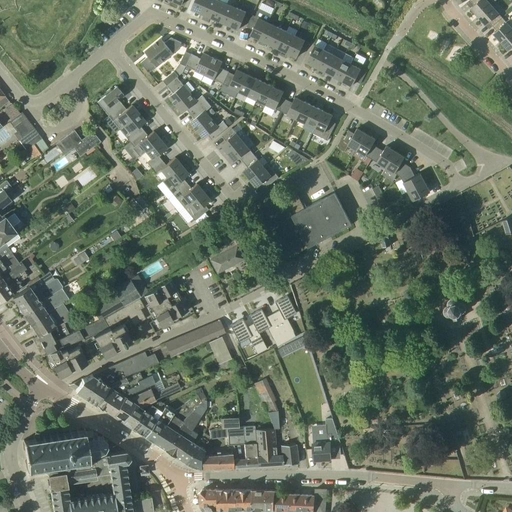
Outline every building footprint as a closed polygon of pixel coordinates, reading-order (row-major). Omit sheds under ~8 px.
[(191,9),(201,13),(206,0),(195,0),(194,3),(191,9)] [(206,0),(201,13),(210,17),(217,0),(206,0)] [(217,0),(210,17),(220,21),(227,4),(218,0),(217,0)] [(478,16),(491,5),(496,0),(470,0),(474,5),(471,8),(478,16)] [(271,14),(274,8),(263,2),(259,9),(271,14)] [(220,21),(229,25),(237,8),(227,4),(220,21)] [(493,26),(503,17),(491,5),(478,16),(486,25),(489,22),(493,26)] [(241,24),(246,12),(237,8),(229,25),(239,29),(241,24)] [(260,39),(268,22),(252,15),(247,26),(247,27),(253,29),(250,35),(260,39)] [(501,42),(511,31),(511,18),(511,17),(506,22),(503,17),(493,26),(497,30),(493,33),(501,42)] [(269,44),(277,27),(268,22),(260,39),(269,44)] [(278,48),(286,31),(277,27),(269,44),(278,48)] [(296,36),(286,31),(278,48),(288,53),(296,36)] [(511,47),(511,31),(501,42),(508,50),(511,47)] [(305,40),(296,36),(288,53),(297,57),(305,40)] [(153,45),(165,60),(179,48),(182,43),(171,38),(165,43),(161,38),(153,45)] [(149,73),(165,60),(153,45),(145,52),(149,56),(141,63),(149,73)] [(324,50),(315,45),(306,62),(315,67),(324,50)] [(325,71),(333,55),(324,50),(315,67),(325,71)] [(180,63),(186,66),(192,54),(186,51),(180,63)] [(192,54),(186,66),(205,75),(213,58),(203,53),(201,58),(192,54)] [(325,71),(334,76),(343,59),(333,55),(325,71)] [(223,62),(213,58),(205,75),(223,84),(229,72),(220,68),(223,62)] [(352,64),(351,64),(343,59),(334,76),(343,81),(352,64)] [(352,64),(343,81),(352,86),(355,81),(361,84),(367,72),(361,69),(363,65),(353,60),(351,64),(352,64)] [(238,91),(246,74),(237,69),(234,75),(229,72),(223,84),(238,91)] [(163,80),(167,85),(177,77),(179,76),(175,71),(163,80)] [(247,95),(256,78),(246,74),(238,91),(247,95)] [(191,93),(177,77),(167,85),(174,93),(169,97),(176,105),(191,93)] [(256,78),(247,95),(257,100),(265,83),(256,78)] [(257,100),(266,104),(274,87),(265,83),(257,100)] [(97,102),(108,116),(122,104),(118,99),(123,96),(123,95),(124,95),(117,86),(112,90),(110,88),(105,92),(107,94),(97,102)] [(281,112),(287,100),(281,97),(284,92),(274,87),(266,104),(281,112)] [(187,109),(191,114),(207,101),(203,95),(197,100),(191,93),(176,105),(183,113),(187,109)] [(0,107),(9,101),(4,95),(0,98),(0,107)] [(296,119),(305,102),(295,97),(293,102),(287,100),(281,112),(296,119)] [(190,122),(197,131),(212,119),(206,111),(212,106),(207,101),(191,114),(195,119),(190,122)] [(305,102),(296,119),(306,123),(314,106),(305,102)] [(124,125),(139,113),(132,104),(126,109),(122,104),(108,116),(119,128),(123,124),(124,125)] [(323,111),(314,106),(306,123),(315,128),(323,111)] [(330,135),(336,123),(330,120),(333,115),(323,111),(315,128),(330,135)] [(35,128),(22,112),(14,118),(11,120),(10,122),(22,138),(35,128)] [(119,128),(133,139),(147,128),(143,123),(145,121),(139,113),(124,125),(123,124),(119,128)] [(218,126),(212,119),(197,131),(204,139),(208,135),(212,140),(228,127),(224,121),(218,126)] [(28,148),(28,149),(42,139),(37,142),(42,138),(35,128),(22,138),(19,140),(26,149),(28,148)] [(139,143),(145,151),(160,139),(153,131),(151,133),(147,128),(133,139),(138,144),(139,143)] [(228,153),(243,141),(232,128),(222,136),(226,141),(222,145),(228,153)] [(349,130),(342,141),(357,150),(367,134),(357,128),(354,133),(349,130)] [(81,140),(82,139),(75,130),(56,143),(64,154),(73,148),(83,142),(81,140)] [(94,146),(100,142),(92,132),(82,139),(81,140),(83,142),(73,148),(81,157),(94,146)] [(371,159),(378,147),(373,144),(376,139),(367,134),(357,150),(371,159)] [(35,157),(48,148),(42,139),(28,149),(35,157)] [(167,147),(160,139),(145,151),(152,159),(147,163),(152,168),(162,159),(158,155),(167,147)] [(254,154),(243,141),(228,153),(235,161),(240,157),(244,162),(254,154)] [(386,167),(396,151),(387,146),(384,151),(378,147),(371,159),(386,167)] [(48,161),(58,153),(54,148),(44,157),(48,161)] [(386,167),(400,176),(410,167),(402,162),(405,157),(396,151),(386,167)] [(264,167),(254,154),(244,162),(248,167),(243,171),(250,179),(265,167),(264,167)] [(167,177),(182,165),(175,157),(166,164),(162,159),(152,168),(156,173),(161,169),(167,177)] [(264,167),(265,167),(250,179),(257,187),(261,183),(265,188),(279,177),(268,164),(264,167)] [(182,165),(167,177),(162,181),(173,194),(187,183),(183,178),(188,173),(182,165)] [(408,191),(425,182),(420,173),(415,176),(410,167),(400,176),(408,191)] [(361,174),(355,170),(352,176),(358,180),(361,174)] [(12,190),(5,181),(0,184),(0,199),(7,195),(7,194),(12,190)] [(413,201),(430,192),(425,182),(408,191),(413,201)] [(173,194),(184,207),(203,191),(197,183),(191,188),(187,183),(173,194)] [(203,191),(184,207),(194,221),(208,209),(204,204),(206,203),(207,203),(210,200),(203,191)] [(285,202),(285,203),(259,216),(257,213),(256,214),(258,216),(262,221),(266,226),(269,231),(272,237),(275,243),(277,248),(279,254),(281,261),(282,261),(281,257),(306,244),(308,247),(352,224),(335,192),(309,206),(309,205),(304,208),(298,195),(285,202)] [(382,193),(376,197),(383,209),(389,206),(382,193)] [(11,200),(9,197),(7,195),(0,199),(0,215),(9,209),(6,204),(11,200)] [(148,205),(139,195),(130,203),(138,212),(148,205)] [(40,219),(50,212),(46,206),(36,213),(40,219)] [(18,234),(13,226),(21,221),(14,212),(6,218),(5,216),(0,219),(0,243),(3,242),(7,246),(8,246),(20,236),(18,234)] [(423,214),(425,223),(432,221),(430,212),(423,214)] [(511,215),(502,220),(506,234),(511,232),(511,215)] [(386,237),(386,236),(385,236),(383,237),(383,236),(382,237),(383,237),(381,239),(381,240),(383,246),(382,246),(383,247),(384,247),(390,246),(391,245),(391,244),(390,244),(389,238),(389,237),(388,238),(386,237)] [(235,240),(208,254),(217,272),(244,258),(235,240)] [(0,264),(13,255),(13,254),(14,254),(8,246),(7,246),(1,251),(0,251),(0,264)] [(71,260),(76,267),(88,258),(84,251),(71,260)] [(0,276),(19,262),(13,255),(0,264),(0,276)] [(27,268),(26,268),(34,262),(30,255),(19,262),(0,276),(0,302),(22,287),(15,277),(19,274),(23,280),(28,276),(24,270),(27,268)] [(25,296),(43,284),(40,278),(12,296),(17,303),(25,297),(25,296)] [(52,294),(62,288),(55,278),(47,284),(46,282),(43,284),(25,296),(25,297),(17,303),(19,306),(19,310),(22,312),(23,312),(24,313),(23,313),(24,313),(45,299),(41,291),(48,287),(52,294)] [(177,290),(174,284),(171,278),(144,294),(161,327),(173,320),(172,319),(188,310),(182,298),(181,299),(176,290),(177,290)] [(103,317),(140,296),(130,279),(113,289),(116,293),(92,308),(99,320),(103,317)] [(59,305),(55,298),(52,294),(45,299),(24,313),(31,324),(30,324),(54,308),(60,305),(59,305)] [(141,309),(144,307),(139,298),(141,297),(140,296),(103,317),(109,327),(84,339),(81,335),(77,337),(78,340),(46,353),(59,376),(87,361),(81,350),(80,350),(78,346),(85,343),(87,347),(93,344),(91,341),(95,339),(99,345),(98,346),(104,357),(116,351),(115,349),(123,345),(126,345),(126,343),(131,340),(125,329),(124,329),(119,320),(128,315),(134,325),(146,319),(141,309)] [(279,310),(272,313),(286,341),(296,336),(287,318),(296,313),(287,296),(275,302),(279,310)] [(451,321),(464,317),(464,316),(461,317),(460,314),(462,313),(464,312),(464,311),(465,310),(466,309),(466,308),(465,306),(465,304),(464,304),(463,303),(462,302),(461,302),(459,302),(458,302),(457,300),(456,299),(455,299),(454,298),(452,299),(450,299),(449,300),(448,301),(448,302),(448,303),(448,305),(448,306),(446,307),(445,307),(444,308),(444,309),(444,310),(444,312),(445,314),(446,315),(447,316),(448,316),(449,316),(451,316),(453,316),(454,319),(451,320),(451,321)] [(63,323),(73,318),(66,308),(63,303),(59,305),(60,305),(54,308),(30,324),(29,326),(32,330),(34,330),(38,336),(56,326),(63,323)] [(261,309),(249,316),(253,324),(258,333),(267,329),(276,347),(286,342),(272,314),(265,317),(261,309)] [(38,336),(46,353),(78,340),(77,337),(81,335),(84,339),(109,327),(103,317),(99,320),(79,330),(78,329),(69,334),(63,323),(56,326),(38,336)] [(220,319),(164,343),(170,356),(225,332),(220,319)] [(242,319),(230,325),(239,343),(248,338),(256,354),(266,349),(258,333),(253,324),(246,327),(242,319)] [(212,348),(224,343),(221,336),(209,342),(212,348)] [(303,337),(295,341),(297,347),(298,348),(301,346),(306,344),(303,337)] [(215,356),(228,351),(224,343),(212,348),(215,356)] [(290,352),(287,345),(278,349),(281,356),(290,352)] [(147,356),(144,351),(123,360),(117,363),(83,378),(70,384),(69,385),(96,403),(108,385),(139,371),(152,365),(158,363),(154,353),(147,356)] [(228,351),(215,356),(218,363),(231,358),(228,351)] [(245,366),(239,369),(246,385),(253,382),(245,366)] [(137,381),(143,378),(139,371),(108,385),(96,403),(104,409),(116,390),(120,393),(123,390),(138,383),(137,381)] [(125,396),(140,390),(154,383),(161,380),(157,372),(151,375),(143,378),(137,381),(138,383),(123,390),(120,393),(116,390),(104,409),(113,414),(125,396)] [(141,393),(140,390),(125,396),(113,414),(123,421),(135,402),(165,389),(161,380),(154,383),(155,386),(141,393)] [(155,400),(174,391),(180,388),(178,383),(165,389),(135,402),(123,421),(131,427),(143,409),(144,408),(143,408),(140,406),(155,400)] [(202,402),(206,398),(202,392),(203,391),(201,388),(195,391),(197,394),(202,402)] [(505,393),(505,392),(500,391),(497,395),(496,395),(497,396),(497,399),(498,399),(498,400),(503,401),(506,397),(507,397),(506,393),(505,393)] [(184,419),(202,402),(197,394),(175,411),(155,442),(165,449),(184,419)] [(193,427),(206,408),(206,398),(202,402),(184,419),(165,449),(175,455),(193,427)] [(165,405),(161,402),(159,401),(143,408),(144,408),(151,405),(146,411),(143,409),(131,427),(144,435),(156,418),(165,405)] [(175,411),(171,408),(165,404),(165,405),(156,418),(144,435),(155,442),(175,411)] [(257,466),(282,464),(281,454),(276,454),(274,428),(279,428),(277,411),(276,409),(268,412),(274,428),(255,429),(257,466)] [(227,427),(238,427),(238,417),(221,418),(221,428),(227,427)] [(338,433),(333,418),(331,419),(326,419),(327,433),(326,433),(312,434),(313,443),(314,460),(331,459),(330,446),(341,445),(338,433)] [(257,466),(255,429),(254,425),(238,427),(227,427),(228,445),(245,444),(245,458),(237,459),(238,467),(245,466),(245,467),(246,467),(257,466)] [(185,462),(196,444),(192,441),(198,431),(193,427),(175,455),(185,462)] [(47,481),(49,489),(50,488),(53,511),(137,511),(136,506),(152,504),(151,497),(150,497),(140,499),(140,498),(135,499),(135,500),(131,500),(125,462),(127,462),(130,458),(129,453),(125,450),(109,439),(107,440),(107,439),(105,440),(103,437),(103,436),(102,435),(101,437),(98,436),(97,434),(97,435),(96,433),(93,433),(93,432),(93,431),(92,431),(92,430),(91,430),(91,431),(86,432),(85,428),(84,429),(84,430),(78,431),(78,429),(76,430),(77,432),(71,432),(71,431),(69,431),(69,433),(64,433),(64,432),(63,432),(63,434),(58,435),(57,433),(56,433),(56,435),(51,436),(50,434),(49,434),(49,436),(44,437),(44,435),(43,435),(43,434),(40,431),(36,432),(34,435),(34,436),(33,436),(34,440),(25,441),(24,440),(23,441),(24,442),(28,468),(27,470),(28,471),(29,469),(38,468),(38,471),(40,471),(40,469),(47,468),(49,480),(47,481)] [(219,430),(210,431),(211,440),(219,439),(219,430)] [(204,449),(208,442),(210,437),(204,433),(201,437),(196,444),(185,462),(199,468),(200,456),(204,449)] [(281,454),(282,464),(283,464),(298,463),(296,444),(281,445),(282,454),(281,454)] [(232,454),(220,454),(220,451),(216,451),(216,455),(200,456),(199,468),(227,468),(237,467),(238,467),(237,459),(232,459),(232,454)] [(148,474),(148,471),(147,467),(148,466),(147,465),(146,465),(146,466),(141,466),(139,466),(139,467),(140,467),(141,475),(148,474)] [(326,499),(327,488),(316,487),(315,497),(326,499)] [(217,509),(218,505),(218,489),(203,489),(200,492),(200,502),(201,505),(204,511),(217,511),(217,509)] [(236,511),(236,509),(236,489),(218,489),(218,505),(217,509),(217,511),(236,511)] [(252,511),(252,509),(252,489),(236,489),(236,509),(236,511),(252,511)] [(266,511),(266,509),(267,490),(252,489),(252,509),(252,511),(266,511)] [(274,510),(275,490),(267,490),(266,509),(266,511),(273,511),(274,510)] [(290,504),(290,494),(277,493),(276,510),(274,510),(273,511),(295,511),(296,511),(291,511),(292,504),(290,504)] [(313,511),(315,495),(290,494),(290,504),(292,504),(291,511),(296,511),(295,511),(313,511)]
